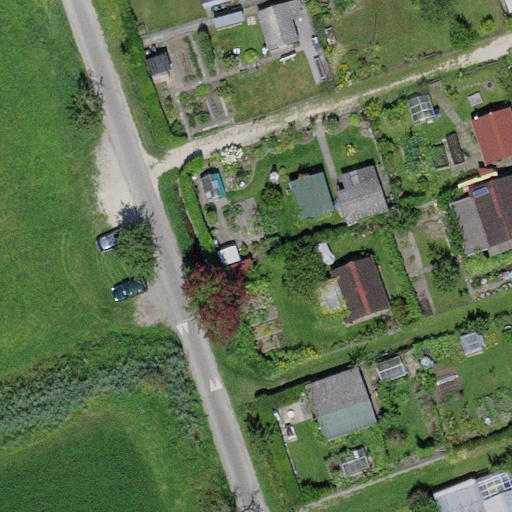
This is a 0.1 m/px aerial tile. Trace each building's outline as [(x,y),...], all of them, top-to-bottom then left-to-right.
[(208,0),(211,9),(242,0),(208,0)] [(511,111),(479,123),(494,166),(511,159),(511,111)] [(378,171),(345,181),(358,219),(390,208),(378,171)] [(511,180),(454,204),(477,259),(511,244),(511,180)] [(355,318),(393,313),(386,262),(348,267),(355,318)] [(333,444),(387,424),(366,367),(312,387),(333,444)] [(485,479),(441,494),(446,511),(511,511),(511,496),(493,503),(485,479)]
